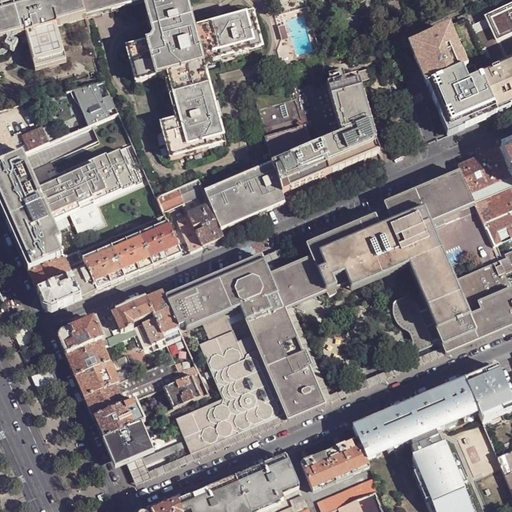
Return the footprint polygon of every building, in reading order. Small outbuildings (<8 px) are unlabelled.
[(0,43),(25,37),(35,72),(66,64),(57,28),(87,20),(86,18),(81,0),(28,0),(0,7),(0,43)] [(162,126),(172,161),(225,145),(223,140),(203,65),(257,50),(261,49),(252,17),(196,32),(194,32),(185,0),(81,0),(86,18),(142,3),(145,2),(155,41),(156,42),(148,44),(146,45),(128,50),(137,83),(155,78),(157,77),(169,74),(169,75),(169,76),(180,117),(181,120),(162,126)] [(203,65),(223,140),(225,139),(206,69),(208,65),(258,52),(263,50),(253,14),(195,30),(186,0),(185,0),(194,32),(196,32),(252,17),(261,49),(257,50),(203,65)] [(159,125),(170,162),(172,161),(162,126),(181,120),(180,117),(169,76),(169,75),(169,74),(157,77),(155,78),(137,83),(128,50),(146,45),(148,44),(156,42),(155,41),(145,2),(142,3),(86,18),(87,20),(141,6),(142,6),(152,39),(149,43),(125,49),(126,51),(135,85),(137,85),(163,78),(168,81),(178,118),(159,125)] [(511,5),(486,18),(496,41),(511,33),(511,5)] [(417,64),(426,87),(449,77),(474,66),(486,60),(470,25),(467,19),(465,15),(458,18),(460,23),(428,37),(409,46),(410,47),(417,64)] [(278,30),(281,41),(287,39),(284,28),(278,30)] [(483,86),(493,109),(511,101),(511,63),(480,78),(483,86)] [(474,66),(449,77),(452,83),(455,82),(461,95),(483,86),(480,78),(474,66)] [(358,87),(376,155),(378,154),(379,154),(374,141),(375,140),(359,84),(369,81),(366,71),(353,74),(356,83),(358,87)] [(274,166),(282,195),(329,175),(304,88),(303,83),(292,86),(289,72),(265,79),(250,83),(250,84),(258,113),(273,164),(274,166)] [(304,88),(329,175),(376,155),(358,87),(356,83),(353,74),(304,88)] [(426,87),(435,107),(461,95),(455,82),(452,83),(449,77),(426,87)] [(84,118),(88,129),(110,119),(107,112),(115,109),(110,97),(102,100),(96,86),(76,91),(88,116),(84,118)] [(435,107),(451,143),(499,123),(495,115),(493,109),(483,86),(461,95),(435,107)] [(511,101),(493,109),(495,115),(511,108),(511,101)] [(42,130),(49,146),(56,143),(49,127),(42,130)] [(0,129),(0,167),(18,159),(10,140),(4,128),(0,129)] [(22,139),(28,155),(34,152),(49,146),(42,130),(22,139)] [(10,140),(18,159),(19,158),(28,155),(22,139),(21,135),(10,140)] [(511,212),(483,225),(493,248),(511,239),(511,144),(499,150),(511,178),(511,179),(511,212)] [(10,232),(29,275),(40,270),(64,260),(57,247),(62,245),(52,222),(70,215),(78,233),(102,222),(94,204),(142,182),(127,147),(42,184),(36,187),(23,157),(19,158),(18,159),(0,167),(0,210),(3,217),(6,225),(10,232)] [(465,184),(470,195),(511,178),(499,150),(488,154),(474,160),(468,163),(458,167),(460,174),(462,179),(465,184)] [(329,175),(332,185),(379,165),(376,155),(329,175)] [(273,164),(203,194),(204,196),(274,166),(273,164)] [(274,166),(204,196),(206,201),(207,203),(209,207),(220,233),(285,205),(282,195),(274,166)] [(462,179),(460,174),(383,206),(383,208),(386,216),(434,195),(435,196),(465,184),(462,179)] [(329,175),(282,195),(285,205),(332,185),(329,175)] [(470,195),(476,207),(511,190),(511,179),(511,178),(470,195)] [(192,184),(177,191),(183,205),(204,196),(203,194),(198,182),(192,184)] [(511,253),(504,257),(506,261),(454,283),(430,226),(476,207),(470,195),(465,184),(435,196),(434,195),(386,216),(390,226),(380,231),(375,221),(373,220),(306,248),(305,250),(310,261),(276,275),(270,278),(265,268),(168,309),(178,329),(179,331),(184,328),(187,334),(202,328),(209,343),(199,348),(222,402),(175,423),(184,443),(187,450),(190,457),(190,458),(284,418),(323,401),(285,313),(291,311),(326,296),(342,290),(347,288),(408,262),(423,296),(419,297),(413,300),(432,345),(437,342),(440,348),(459,340),(461,345),(511,323),(511,290),(509,282),(507,283),(504,275),(511,272),(511,271),(511,253)] [(511,190),(476,207),(480,219),(483,225),(511,212),(511,190)] [(158,199),(156,200),(162,214),(165,212),(181,206),(183,205),(177,191),(158,199)] [(188,218),(202,249),(223,240),(220,233),(209,207),(188,216),(188,218)] [(164,300),(166,304),(263,263),(264,263),(265,268),(270,278),(276,275),(271,263),(305,250),(306,248),(373,220),(375,221),(380,231),(390,226),(386,216),(383,208),(164,300)] [(177,223),(191,254),(195,252),(202,249),(188,218),(177,223)] [(94,286),(98,294),(126,282),(140,276),(154,270),(182,258),(179,250),(167,225),(164,227),(166,230),(158,233),(156,230),(151,232),(152,236),(144,239),(143,236),(140,237),(137,238),(138,242),(130,245),(129,242),(123,244),(125,247),(117,251),(115,247),(112,249),(108,250),(110,254),(102,257),(101,254),(95,256),(97,259),(88,263),(86,260),(83,261),(83,262),(86,268),(87,270),(94,286)] [(40,270),(29,275),(33,286),(37,295),(72,281),(70,278),(67,269),(64,260),(40,270)] [(83,262),(67,269),(70,278),(74,276),(73,274),(86,268),(83,262)] [(408,270),(419,297),(423,296),(408,262),(347,288),(350,294),(352,294),(408,270)] [(166,304),(168,309),(265,268),(264,263),(263,263),(166,304)] [(73,274),(74,276),(87,270),(86,268),(73,274)] [(74,276),(70,278),(72,281),(81,301),(98,294),(94,286),(87,270),(74,276)] [(72,281),(37,295),(43,307),(44,310),(52,313),(81,301),(72,281)] [(344,292),(342,290),(326,296),(327,298),(329,299),(343,293),(344,292)] [(164,300),(161,293),(145,300),(152,316),(155,321),(162,336),(178,329),(168,309),(166,304),(164,300)] [(122,329),(124,334),(133,330),(130,325),(138,322),(150,317),(152,316),(145,300),(115,313),(116,314),(122,329)] [(323,401),(326,406),(444,357),(441,349),(329,397),(328,395),(291,311),(285,313),(323,401)] [(112,316),(112,314),(104,318),(107,325),(111,333),(119,330),(112,316)] [(112,316),(119,330),(122,329),(116,314),(112,316)] [(164,341),(162,336),(155,321),(152,322),(142,326),(151,347),(164,341)] [(140,327),(138,322),(130,325),(133,330),(134,330),(140,327)] [(64,353),(66,359),(101,344),(102,343),(94,326),(93,323),(62,336),(59,342),(64,353)] [(446,357),(511,330),(511,323),(461,345),(459,340),(440,348),(441,349),(444,357),(446,357)] [(100,328),(106,341),(108,341),(113,339),(111,333),(107,325),(100,328)] [(143,350),(151,347),(142,326),(140,327),(134,330),(137,336),(143,350)] [(111,333),(113,339),(124,334),(122,329),(119,330),(111,333)] [(108,341),(109,345),(110,347),(137,336),(134,330),(133,330),(124,334),(113,339),(108,341)] [(72,372),(75,379),(110,364),(103,348),(101,344),(66,359),(72,372)] [(124,407),(136,402),(166,390),(183,382),(180,377),(173,362),(135,378),(119,385),(115,386),(124,407)] [(80,390),(84,399),(115,386),(119,385),(115,375),(110,364),(75,379),(80,390)] [(115,375),(119,385),(135,378),(131,368),(115,375)] [(408,441),(412,451),(411,451),(413,458),(411,459),(434,511),(473,511),(445,445),(442,446),(439,439),(438,440),(433,430),(477,411),(483,424),(511,411),(511,401),(499,368),(482,376),(483,379),(466,385),(465,382),(451,388),(452,391),(445,394),(444,391),(422,400),(423,402),(397,414),(397,412),(375,421),(376,423),(368,426),(367,424),(352,430),(357,442),(364,459),(408,441)] [(194,378),(203,398),(209,396),(208,396),(201,379),(199,375),(194,377),(194,378)] [(483,379),(482,376),(465,382),(466,385),(483,379)] [(166,390),(175,410),(203,398),(194,378),(187,380),(183,382),(166,390)] [(90,412),(94,420),(124,407),(115,386),(84,399),(90,412)] [(325,409),(326,406),(323,401),(284,418),(286,424),(288,424),(325,409)] [(99,431),(103,441),(110,438),(128,430),(135,427),(145,423),(136,402),(124,407),(94,420),(99,431)] [(131,478),(135,488),(286,424),(284,418),(190,458),(190,457),(150,474),(150,475),(148,474),(145,467),(142,461),(126,467),(131,478)] [(114,464),(116,471),(126,467),(142,461),(154,456),(141,426),(129,432),(138,452),(119,460),(110,439),(103,443),(110,457),(114,464)] [(110,439),(119,460),(138,452),(129,432),(110,439)] [(364,459),(357,442),(301,466),(313,493),(368,469),(366,464),(364,459)] [(154,456),(142,461),(145,467),(187,450),(184,443),(154,456)] [(511,453),(498,460),(505,478),(511,475),(511,453)] [(259,511),(279,503),(278,501),(282,499),(281,495),(299,488),(286,459),(269,466),(228,483),(221,486),(177,505),(179,511),(259,511)] [(317,505),(320,511),(336,511),(339,511),(339,510),(375,494),(378,493),(373,481),(354,489),(336,496),(317,505)] [(339,511),(382,511),(375,494),(339,510),(339,511)] [(303,511),(308,510),(303,497),(290,502),(292,508),(282,511),(303,511)]
